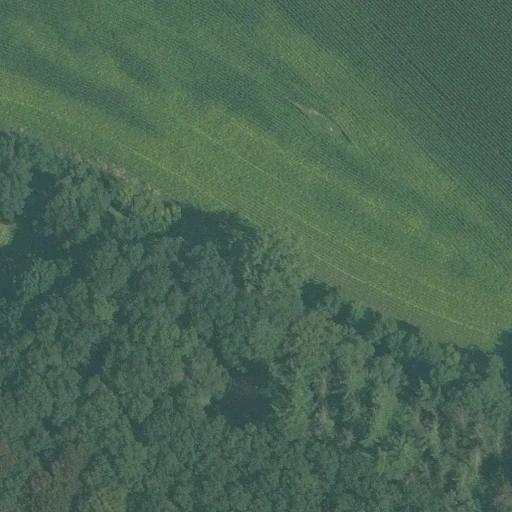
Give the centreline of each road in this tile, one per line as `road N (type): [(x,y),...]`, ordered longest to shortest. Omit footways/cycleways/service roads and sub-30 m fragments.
road 1 (track): [(0,170),(112,209),(344,340),(511,402)]
road 2 (track): [(0,353),(112,209)]
